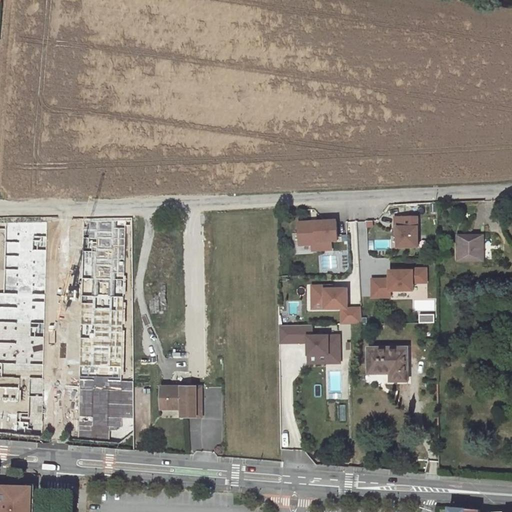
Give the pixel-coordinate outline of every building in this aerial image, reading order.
[(399,246),(419,246),(419,216),(396,216),(396,226),(399,226),(399,233),(399,246)] [(338,239),(338,219),(317,220),(317,222),(312,222),(312,220),(300,221),(301,242),(313,242),(313,248),(324,248),(324,239),(332,239),(338,239)] [(484,236),(458,236),(457,263),(483,263),(484,236)] [(332,247),(332,239),(324,239),(324,248),(332,247)] [(390,278),(373,278),(373,296),(391,296),(391,290),(414,290),(414,282),(427,282),(427,268),(413,268),(413,270),(390,270),(390,278)] [(348,307),(348,287),(333,287),(326,288),(326,284),(313,284),(313,300),(323,300),(323,307),(342,307),(342,323),(363,323),(362,307),(348,307)] [(18,287),(17,324),(48,325),(49,288),(18,287)] [(436,323),(436,314),(420,314),(420,323),(436,323)] [(314,323),(281,323),(281,341),(305,341),(305,335),(310,335),(310,341),(310,362),(341,361),(341,334),(314,334),(314,323)] [(391,372),(391,380),(408,380),(408,347),(369,347),(369,372),(391,372)] [(369,372),(369,383),(391,383),(391,380),(391,372),(369,372)] [(73,417),(115,417),(115,377),(74,377),(73,417)] [(202,387),(162,387),(162,409),(182,409),(183,417),(202,417),(202,387)] [(341,421),(348,420),(347,404),(340,405),(341,421)] [(0,511),(31,511),(32,492),(5,490),(0,489),(0,511)]
